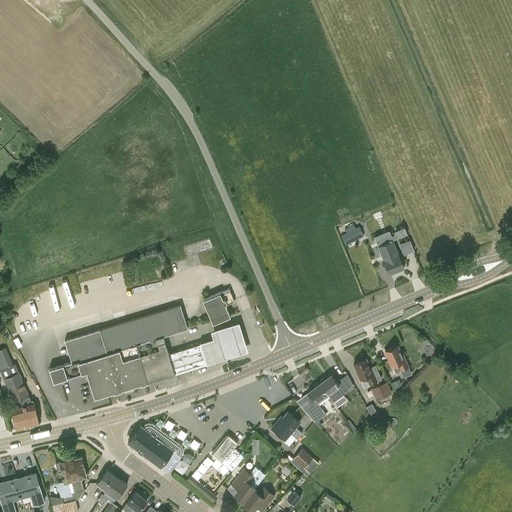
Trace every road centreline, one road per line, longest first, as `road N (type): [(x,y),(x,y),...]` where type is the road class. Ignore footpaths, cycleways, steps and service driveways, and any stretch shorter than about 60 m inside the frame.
road 1 (secondary): [(108,420),(233,377),(446,284)]
road 2 (residential): [(196,511),(118,451),(108,420)]
